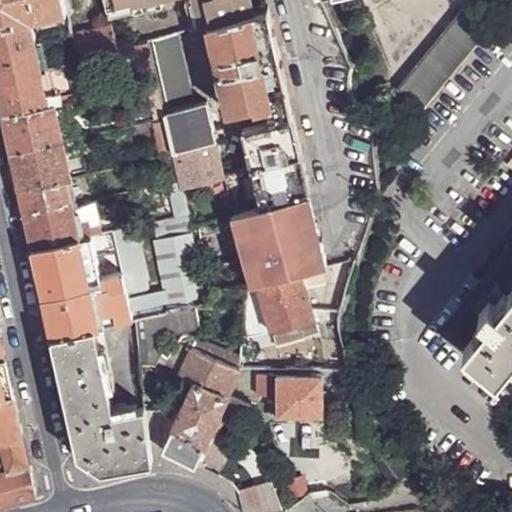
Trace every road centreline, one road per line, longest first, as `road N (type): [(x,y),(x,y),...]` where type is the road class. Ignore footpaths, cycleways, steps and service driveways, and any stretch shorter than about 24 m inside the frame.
road 1 (residential): [(67,511),(0,229)]
road 2 (residential): [(341,226),(289,0)]
road 3 (residential): [(208,511),(167,495),(72,511)]
